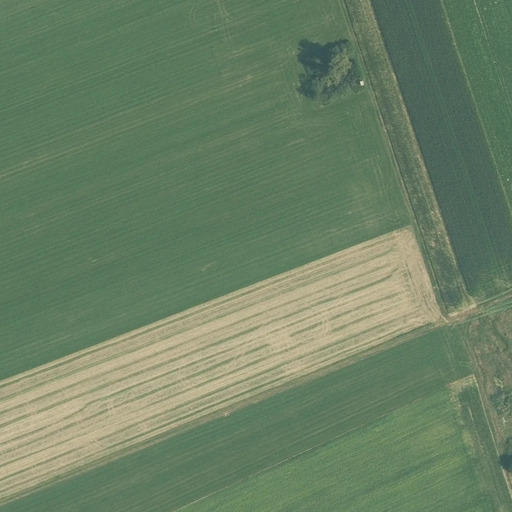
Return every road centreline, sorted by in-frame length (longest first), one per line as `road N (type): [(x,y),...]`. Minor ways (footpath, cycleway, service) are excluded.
road 1 (track): [(0,507),(372,362),(413,335),(461,318)]
road 2 (track): [(342,0),(448,321)]
road 3 (track): [(511,475),(461,318)]
